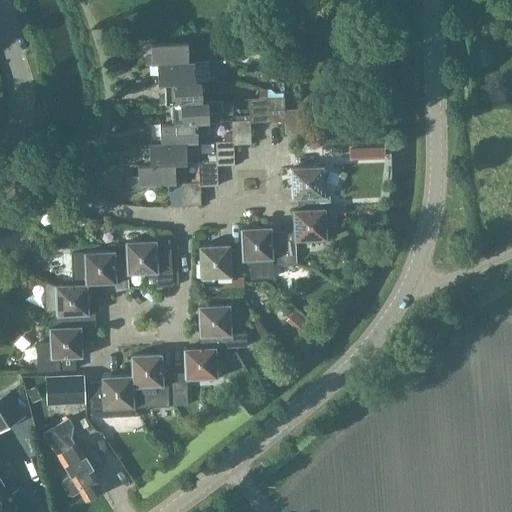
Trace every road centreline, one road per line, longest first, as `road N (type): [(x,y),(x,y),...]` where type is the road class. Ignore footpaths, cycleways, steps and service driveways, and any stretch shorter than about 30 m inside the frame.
road 1 (tertiary): [(170,511),(347,371),(413,271),(435,184),(433,0)]
road 2 (residential): [(187,219),(109,213),(1,158)]
road 3 (residential): [(187,219),(180,318),(105,322)]
road 4 (residential): [(273,150),(275,198),(187,219)]
road 5 (residential): [(1,158),(16,128),(19,84),(0,28)]
